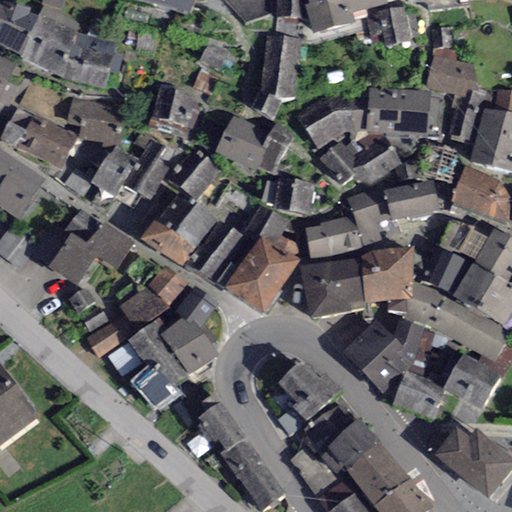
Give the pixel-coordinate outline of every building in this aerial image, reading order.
[(0,0),(0,44),(15,7),(0,0)] [(63,0),(42,0),(41,5),(61,11),(63,0)] [(193,0),(142,0),(189,10),(193,0)] [(302,0),(276,0),(276,16),(302,17),(302,0)] [(385,0),(308,0),(309,4),(305,5),(312,34),(355,23),(352,13),(387,4),(385,0)] [(0,46),(22,55),(38,16),(29,12),(30,9),(17,3),(15,7),(0,44),(0,46)] [(404,6),(378,11),(379,17),(367,19),(370,36),(382,34),(384,45),(410,41),(404,6)] [(63,78),(75,33),(79,22),(43,7),(38,16),(22,55),(20,59),(63,78)] [(450,28),(430,30),(432,49),(452,48),(450,28)] [(115,44),(75,33),(63,78),(104,89),(109,70),(118,72),(122,56),(112,53),(115,44)] [(300,39),(266,35),(263,67),(296,70),(300,39)] [(432,51),(434,57),(426,87),(454,94),(470,99),(473,88),(478,90),(472,66),(456,62),(455,50),(448,49),(432,51)] [(0,57),(0,94),(15,65),(0,57)] [(293,97),(296,70),(263,67),(261,94),(250,109),(272,122),(282,96),(293,97)] [(203,99),(160,86),(148,127),(187,138),(189,129),(194,130),(203,99)] [(429,92),(369,88),(369,98),(367,131),(366,134),(426,137),(429,92)] [(486,92),(478,90),(473,88),(470,99),(454,94),(450,108),(455,109),(447,138),(470,144),(486,92)] [(511,91),(497,89),(494,110),(511,114),(511,91)] [(323,98),(296,117),(318,149),(344,131),(367,131),(369,98),(323,98)] [(105,104),(72,99),(68,124),(81,126),(79,139),(100,142),(105,104)] [(127,106),(105,104),(100,142),(103,142),(102,147),(115,145),(120,145),(127,106)] [(0,139),(28,153),(43,121),(15,107),(0,139)] [(484,108),(470,162),(511,172),(511,114),(494,110),(484,108)] [(269,133),(232,116),(216,152),(256,170),(258,167),(277,175),(297,131),(274,121),(269,133)] [(77,137),(43,121),(28,153),(61,169),(77,137)] [(402,164),(384,139),(361,157),(351,143),(345,148),(341,142),(320,158),(340,185),(358,172),(370,188),(402,164)] [(165,150),(151,141),(139,160),(124,185),(150,200),(170,168),(158,161),(165,150)] [(459,153),(427,144),(419,175),(452,183),(459,153)] [(139,160),(115,145),(92,180),(91,182),(93,184),(115,198),(124,185),(139,160)] [(220,171),(197,149),(167,178),(195,200),(220,171)] [(46,182),(0,151),(0,206),(20,220),(46,182)] [(511,193),(511,187),(465,165),(451,201),(505,224),(511,193)] [(92,180),(91,179),(76,168),(64,183),(83,197),(93,184),(91,182),(92,180)] [(314,182),(277,179),(277,183),(275,183),(266,181),(261,200),(275,202),(274,210),(311,214),(314,182)] [(432,181),(382,191),(391,220),(408,216),(409,221),(434,215),(433,211),(439,210),(432,181)] [(382,188),(348,198),(353,216),(362,247),(382,242),(377,224),(391,220),(382,191),(382,188)] [(216,222),(180,191),(157,221),(196,248),(216,222)] [(288,222),(260,205),(246,229),(259,236),(274,245),(281,235),(288,222)] [(100,226),(79,211),(61,237),(67,241),(49,266),(75,284),(96,255),(116,270),(134,245),(102,223),(100,226)] [(320,226),(305,229),(312,259),(362,247),(353,216),(319,223),(320,226)] [(196,248),(157,221),(155,219),(140,239),(182,266),(196,248)] [(487,237),(449,219),(424,279),(453,296),(474,261),(487,237)] [(43,243),(15,221),(0,240),(0,255),(20,272),(43,243)] [(254,245),(225,223),(194,266),(225,289),(245,258),(254,245)] [(511,277),(511,238),(494,228),(475,262),(509,283),(511,277)] [(254,245),(245,258),(284,283),(305,251),(281,235),(274,245),(259,236),(254,245)] [(413,247),(360,254),(366,304),(387,301),(411,299),(412,281),(413,247)] [(264,314),(284,283),(245,258),(225,289),(264,314)] [(357,258),(300,267),(308,318),(365,310),(357,258)] [(474,261),(453,296),(503,326),(511,310),(511,284),(509,283),(475,262),(474,261)] [(186,284),(164,267),(148,288),(119,306),(134,330),(169,308),(186,284)] [(437,292),(412,281),(411,299),(387,301),(386,312),(403,316),(402,318),(482,354),(496,362),(504,345),(506,343),(500,326),(437,292)] [(95,302),(85,287),(68,298),(77,313),(95,302)] [(195,288),(177,313),(184,318),(200,330),(204,325),(218,305),(195,288)] [(108,321),(100,308),(81,320),(90,333),(108,321)] [(168,329),(160,317),(127,341),(146,366),(129,378),(154,412),(179,394),(174,386),(188,375),(160,335),(168,329)] [(168,329),(160,335),(188,375),(219,356),(210,344),(200,330),(184,318),(168,329)] [(433,334),(398,320),(392,339),(413,364),(415,360),(426,363),(433,334)] [(377,322),(343,350),(379,395),(404,375),(407,372),(414,366),(413,364),(392,339),(377,322)] [(123,343),(111,323),(86,338),(98,358),(123,343)] [(216,340),(204,325),(200,330),(210,344),(216,340)] [(128,345),(109,358),(122,377),(141,365),(128,345)] [(511,348),(504,345),(496,362),(482,354),(477,362),(501,375),(504,376),(511,362),(511,348)] [(477,362),(463,355),(444,385),(442,389),(480,410),(501,375),(477,362)] [(319,380),(301,361),(277,383),(296,403),(292,407),(304,422),(339,389),(325,374),(319,380)] [(0,445),(37,418),(0,368),(0,445)] [(444,385),(407,372),(404,375),(392,404),(433,418),(442,389),(444,385)] [(245,437),(220,402),(198,418),(202,424),(198,427),(211,444),(217,439),(226,451),(245,437)] [(353,420),(340,404),(309,426),(321,443),(353,420)] [(304,422),(292,407),(278,419),(290,434),(304,422)] [(379,443),(357,417),(342,430),(319,450),(341,475),(347,470),(379,443)] [(469,437),(456,427),(433,456),(488,499),(511,467),(511,457),(475,429),(469,437)] [(285,494),(245,437),(226,451),(221,454),(260,511),(285,494)] [(410,478),(379,443),(347,470),(374,508),(410,478)] [(312,445),(291,461),(318,497),(339,481),(312,445)] [(426,511),(433,506),(410,478),(374,508),(377,511),(426,511)] [(325,511),(327,511),(352,494),(344,483),(318,502),(325,511)] [(327,511),(370,511),(355,491),(352,494),(327,511)]
